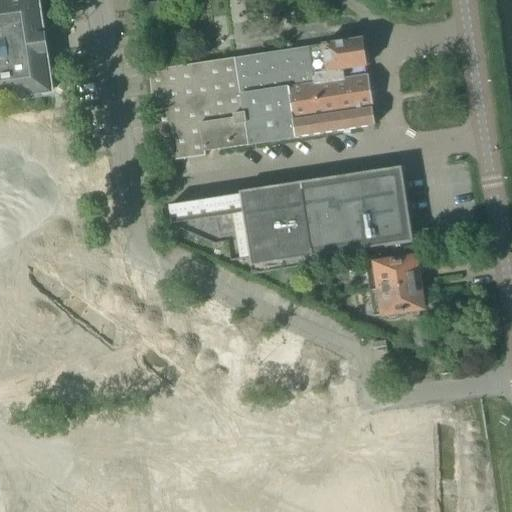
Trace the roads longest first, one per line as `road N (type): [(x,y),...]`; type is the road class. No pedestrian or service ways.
road 1 (unclassified): [(511,384),(367,404),(360,355),(139,260),(99,0)]
road 2 (unclassified): [(511,302),(465,0)]
